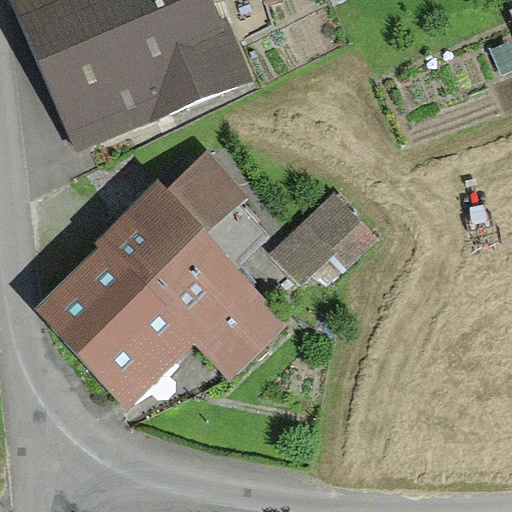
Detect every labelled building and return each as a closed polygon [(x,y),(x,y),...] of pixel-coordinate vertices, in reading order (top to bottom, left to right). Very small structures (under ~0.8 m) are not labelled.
[(12,0),(79,157),(255,83),(227,19),(218,23),(212,10),(208,0),(12,0)] [(208,0),(212,10),(236,0),(208,0)] [(209,157),(167,197),(207,238),(247,199),(209,157)] [(167,197),(159,188),(115,231),(98,247),(105,254),(36,321),(128,416),(198,349),(231,383),(291,325),(207,238),(167,197)] [(336,194),(273,256),(304,287),(366,225),(336,194)]
